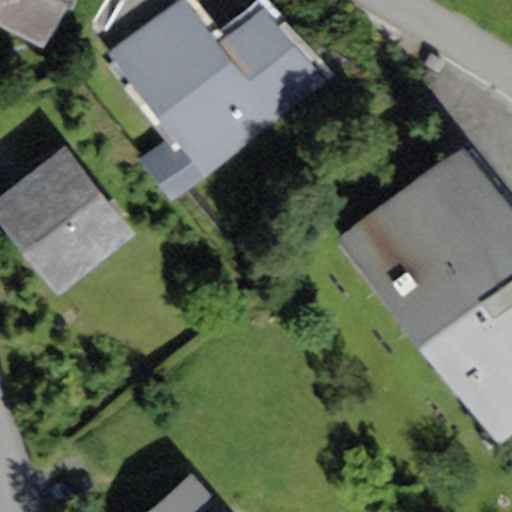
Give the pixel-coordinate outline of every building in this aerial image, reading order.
[(61,0),(0,0),(0,8),(42,33),(61,0)] [(196,0),(166,0),(104,51),(172,134),(141,159),(174,200),(329,75),(268,0),(255,0),(220,28),(196,0)] [(511,184),(464,124),(335,227),(498,431),(511,420),(511,184)] [(70,135),(0,190),(0,209),(60,285),(139,223),(70,135)] [(230,511),(194,469),(143,511),(230,511)]
